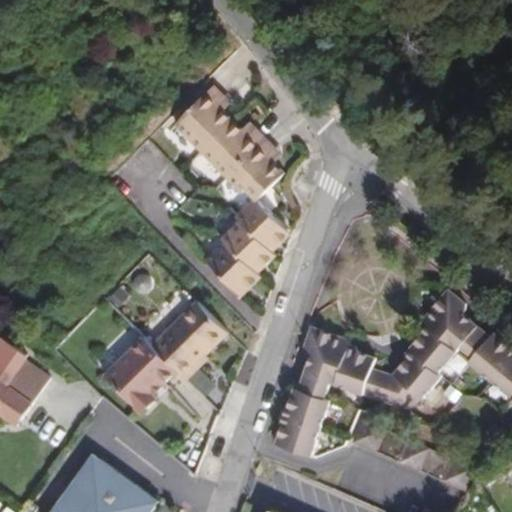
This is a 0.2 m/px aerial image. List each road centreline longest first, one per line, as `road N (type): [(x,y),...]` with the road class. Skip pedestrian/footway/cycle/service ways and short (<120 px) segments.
road 1 (residential): [(213,511),(341,145)]
road 2 (residential): [(511,282),(341,145)]
road 3 (residential): [(221,0),(341,145)]
